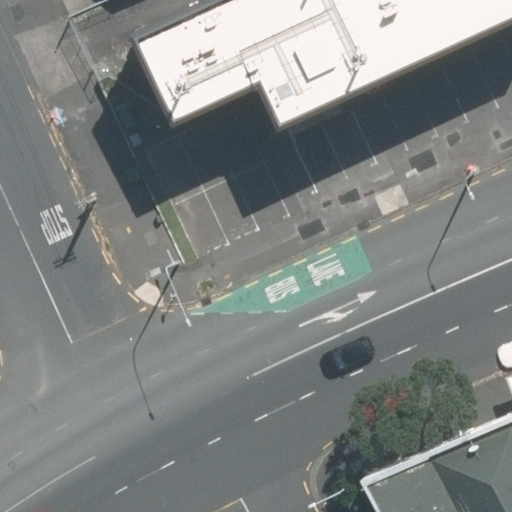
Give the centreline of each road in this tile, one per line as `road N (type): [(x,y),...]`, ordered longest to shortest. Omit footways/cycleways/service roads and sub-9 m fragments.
road 1 (secondary): [(511,257),(149,420)]
road 2 (residential): [(149,420),(74,340),(0,177)]
road 3 (secondary): [(149,420),(9,511)]
road 4 (residential): [(250,511),(149,420)]
